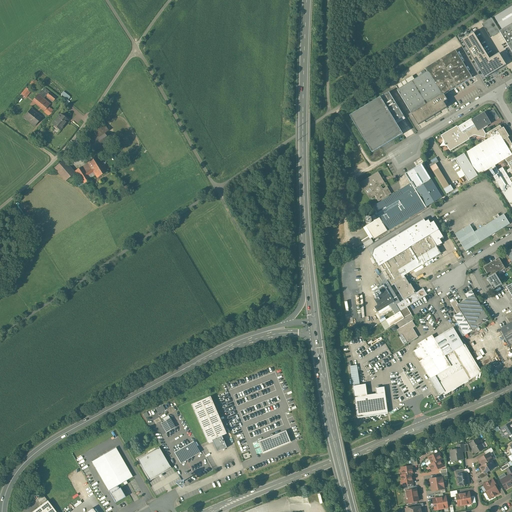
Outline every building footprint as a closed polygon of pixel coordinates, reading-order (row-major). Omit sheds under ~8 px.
[(511,6),(494,17),(502,29),(511,22),(511,6)] [(499,31),(492,19),(484,24),(491,35),(492,34),(493,36),(495,38),(497,36),(499,40),(503,37),(499,31)] [(511,22),(502,29),(499,31),(503,37),(507,44),(511,52),(511,22)] [(475,33),(462,41),(486,81),(508,68),(499,54),(490,59),(475,33)] [(503,37),(499,40),(497,36),(495,38),(497,41),(496,42),(500,48),(507,44),(503,37)] [(422,74),(397,90),(411,114),(443,94),(444,95),(472,77),(455,50),(425,68),(427,72),(425,72),(424,70),(421,72),(422,74)] [(33,88),(28,84),(23,91),(28,95),(33,88)] [(61,94),(65,97),(61,103),(66,106),(69,101),(67,100),(70,96),(63,91),(61,94)] [(404,116),(389,92),(380,97),(395,122),(404,116)] [(443,94),(411,114),(418,124),(446,107),(443,102),(447,100),(444,95),(443,94)] [(39,96),(34,102),(48,113),(53,107),(39,96)] [(395,122),(380,97),(349,116),(372,153),(403,134),(395,122)] [(32,109),(24,118),(34,126),(42,117),(32,109)] [(472,120),(472,121),(474,125),(478,131),(482,128),(490,123),(484,113),(472,120)] [(68,120),(60,115),(52,124),(60,130),(68,120)] [(91,127),(96,135),(87,141),(94,152),(110,142),(104,133),(108,131),(101,119),(97,121),(98,123),(91,127)] [(458,127),(461,133),(462,132),(474,125),(472,121),(472,120),(471,119),(458,127)] [(486,134),(482,128),(478,131),(474,125),(462,132),(464,134),(465,133),(469,138),(474,135),(488,138),(488,139),(491,137),(491,135),(486,134)] [(511,154),(511,144),(508,137),(509,136),(503,127),(502,128),(500,125),(486,134),(491,135),(491,137),(499,133),(511,154)] [(461,133),(458,127),(457,126),(441,135),(445,142),(445,144),(446,144),(450,151),(469,139),(469,138),(465,133),(464,134),(462,132),(461,133)] [(511,154),(499,133),(491,137),(488,139),(464,154),(478,176),(492,167),(495,165),(505,159),(511,154)] [(478,176),(464,154),(455,159),(469,181),(478,176)] [(88,176),(93,172),(97,178),(107,171),(98,157),(87,163),(91,168),(85,172),(88,176)] [(63,160),(55,168),(66,181),(75,173),(63,160)] [(443,188),(449,185),(435,163),(430,166),(443,188)] [(421,164),(405,174),(411,183),(414,189),(431,179),(421,164)] [(88,176),(85,172),(82,167),(75,171),(81,180),(76,183),(79,187),(90,180),(88,176)] [(511,183),(509,179),(506,174),(505,172),(502,168),(498,170),(495,172),(493,173),(495,176),(493,177),(511,207),(511,183)] [(383,190),(377,181),(381,179),(377,173),(365,180),(365,181),(361,183),(365,191),(370,188),(378,201),(386,197),(382,190),(383,190)] [(431,179),(414,189),(416,191),(426,207),(442,197),(431,179)] [(398,191),(372,207),(379,218),(387,231),(402,221),(393,206),(403,199),(398,191)] [(403,199),(393,206),(402,221),(426,207),(416,191),(403,199)] [(503,214),(474,232),(469,225),(455,234),(465,251),(480,242),(509,224),(503,214)] [(387,231),(379,218),(377,219),(374,221),(365,226),(373,239),(387,231)] [(421,221),(417,223),(416,223),(416,224),(412,226),(408,229),(408,228),(407,228),(408,229),(404,231),(403,231),(399,234),(399,233),(399,234),(395,236),(395,237),(391,239),(390,239),(387,242),(386,241),(386,242),(382,244),(378,247),(378,246),(377,247),(378,247),(374,249),(373,249),(373,250),(372,256),(390,286),(394,284),(405,277),(404,276),(441,253),(437,248),(440,245),(440,244),(442,243),(440,240),(443,238),(443,237),(433,221),(430,223),(428,219),(425,221),(424,219),(423,219),(421,221),(421,220),(420,220),(421,221)] [(371,238),(362,242),(364,247),(373,242),(371,238)] [(499,258),(484,267),(490,277),(487,278),(493,289),(501,284),(495,274),(505,268),(499,258)] [(405,277),(394,284),(397,289),(396,289),(397,290),(398,290),(404,300),(414,293),(405,277)] [(400,302),(386,279),(382,282),(382,283),(379,284),(380,286),(377,287),(378,288),(373,291),(376,298),(374,299),(377,305),(374,307),(377,312),(386,307),(389,305),(391,309),(395,314),(400,311),(396,305),(400,302)] [(511,284),(509,286),(508,285),(502,288),(509,299),(511,297),(511,284)] [(404,300),(400,302),(404,309),(407,307),(427,295),(423,288),(404,300)] [(489,320),(471,290),(465,294),(467,298),(458,304),(455,300),(450,303),(457,314),(461,321),(465,319),(472,331),(489,320)] [(404,309),(400,311),(404,318),(411,314),(407,307),(404,309)] [(400,311),(381,323),(385,330),(390,326),(404,318),(400,311)] [(511,312),(505,317),(509,323),(500,329),(509,347),(511,345),(511,312)] [(472,331),(465,319),(461,321),(457,314),(453,316),(460,328),(465,335),(472,331)] [(412,321),(397,330),(400,335),(403,333),(408,342),(417,337),(412,328),(415,326),(412,321)] [(480,373),(463,345),(462,345),(452,329),(434,339),(432,335),(417,344),(419,347),(413,351),(430,379),(439,395),(445,392),(455,388),(480,373)] [(408,342),(403,333),(400,335),(399,337),(403,343),(404,344),(406,343),(406,344),(408,342)] [(365,384),(352,386),(354,397),(367,395),(365,384)] [(384,387),(375,388),(376,394),(367,395),(354,397),(357,417),(364,416),(363,415),(387,412),(384,387)] [(210,397),(191,404),(207,442),(212,440),(222,436),(226,434),(210,397)] [(162,406),(156,409),(159,414),(165,410),(162,406)] [(175,427),(170,418),(164,421),(161,423),(166,432),(175,427)] [(511,422),(501,428),(506,437),(511,433),(511,423),(511,422)] [(277,434),(259,441),(263,453),(281,446),(277,434)] [(222,436),(212,440),(217,452),(227,447),(222,436)] [(478,439),(469,444),(475,453),(483,448),(478,439)] [(193,442),(174,453),(180,463),(199,452),(193,442)] [(463,444),(456,445),(457,445),(458,445),(459,449),(460,449),(461,452),(465,451),(464,445),(463,444)] [(158,447),(136,459),(149,480),(170,468),(158,447)] [(115,448),(91,461),(115,503),(125,497),(120,487),(118,488),(117,485),(132,477),(115,448)] [(493,459),(496,457),(491,448),(486,450),(487,452),(490,451),(493,459)] [(459,449),(450,451),(451,456),(453,458),(454,461),(462,459),(462,455),(461,455),(461,452),(460,449),(459,449)] [(433,455),(428,457),(429,459),(431,464),(440,460),(441,459),(438,452),(433,455)] [(489,453),(478,459),(482,465),(491,460),(493,459),(489,453)] [(440,460),(431,464),(429,464),(430,467),(431,469),(432,471),(438,469),(443,467),(440,460)] [(482,465),(480,467),(481,469),(482,470),(484,472),(484,473),(487,472),(493,468),(492,466),(493,464),(491,460),(482,465)] [(411,466),(401,467),(402,475),(411,474),(413,473),(411,466)] [(464,473),(457,475),(458,480),(459,481),(460,485),(469,484),(467,473),(464,473)] [(411,474),(402,475),(400,475),(402,483),(407,482),(407,484),(413,483),(411,474)] [(509,475),(502,479),(502,481),(501,481),(506,489),(511,485),(511,478),(511,476),(510,475),(509,475)] [(492,479),(483,485),(486,491),(485,492),(489,499),(499,493),(495,487),(496,486),(492,479)] [(406,491),(408,502),(408,503),(419,501),(419,500),(418,500),(416,489),(417,489),(416,489),(410,490),(406,491)] [(469,492),(465,493),(465,494),(463,494),(464,505),(471,503),(470,497),(469,492)] [(463,494),(460,495),(460,494),(457,495),(456,495),(456,496),(457,499),(456,500),(456,502),(457,503),(458,506),(464,505),(463,494)] [(41,505),(31,511),(55,511),(43,496),(37,500),(41,505)] [(446,496),(442,497),(442,498),(439,498),(441,509),(448,507),(447,504),(448,503),(448,502),(446,501),(446,496)] [(439,498),(436,499),(436,498),(432,499),(433,503),(432,504),(433,506),(434,506),(434,510),(441,509),(439,498)]
